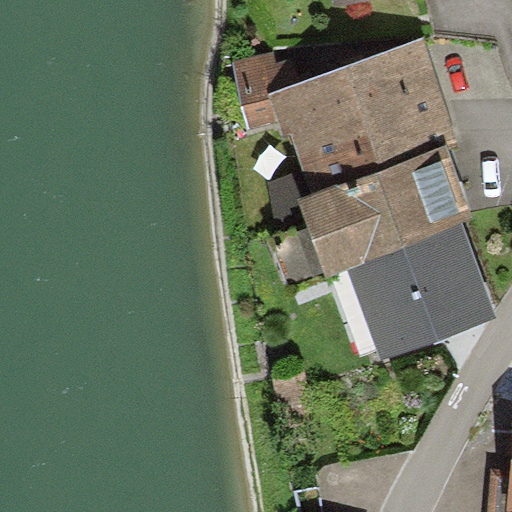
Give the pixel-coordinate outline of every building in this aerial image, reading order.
[(379,168),(436,150),(445,146),(415,46),(345,69),(379,168)] [(276,68),(221,84),(228,124),(288,108),(284,90),(276,68)] [(316,187),(379,168),(345,69),(284,90),(288,108),(316,187)] [(353,254),(454,218),(461,215),(436,150),(379,168),(316,187),(310,190),(322,221),(337,262),(353,254)] [(454,218),(353,254),(386,347),(487,311),(454,218)] [(291,279),(337,262),(322,221),(276,237),(291,279)] [(266,245),(243,246),(246,289),(269,287),(266,245)] [(291,360),(265,362),(268,411),(295,410),(291,360)] [(511,511),(511,479),(501,479),(498,511),(511,511)]
